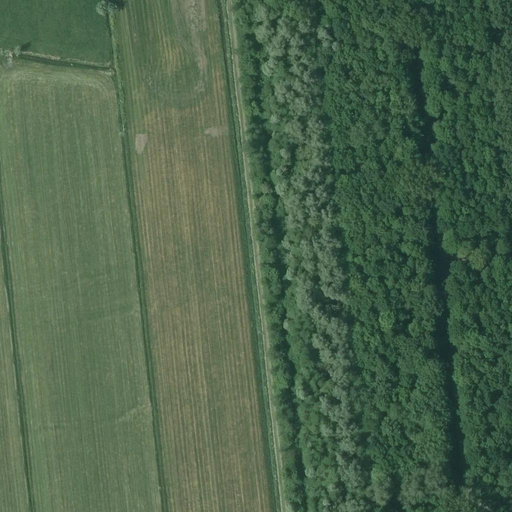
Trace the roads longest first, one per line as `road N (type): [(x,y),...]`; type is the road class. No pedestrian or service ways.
road 1 (track): [(441,262),(413,0)]
road 2 (track): [(467,499),(441,262)]
